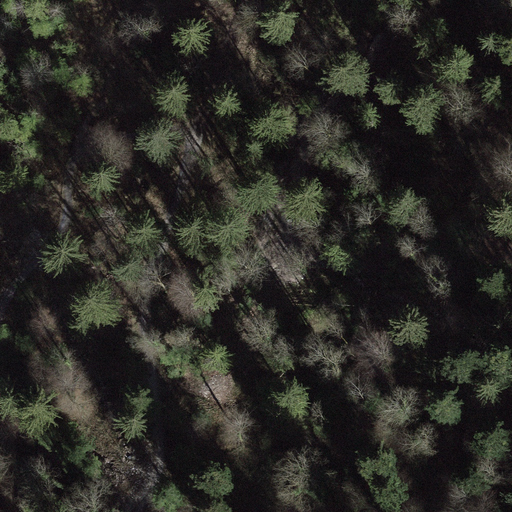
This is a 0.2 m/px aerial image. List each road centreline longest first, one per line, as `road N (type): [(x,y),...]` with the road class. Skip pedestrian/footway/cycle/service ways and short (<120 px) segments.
road 1 (track): [(511,331),(449,511)]
road 2 (track): [(196,127),(235,0)]
